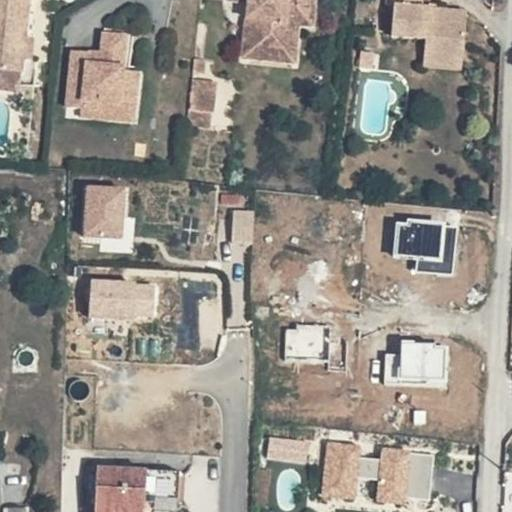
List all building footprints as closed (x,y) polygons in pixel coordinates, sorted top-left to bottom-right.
[(0,0),(0,69),(25,72),(26,53),(21,53),(22,40),(27,40),(30,0),(0,0)] [(249,0),(246,42),(286,45),(288,21),(302,22),(317,23),(319,0),(249,0)] [(422,0),(387,0),(388,6),(398,6),(396,37),(430,40),(429,55),(467,58),(471,12),(422,8),(422,0)] [(302,22),(288,21),(286,45),(246,42),(245,56),(299,60),(302,22)] [(132,33),(109,30),(107,53),(106,65),(94,64),(95,52),(78,50),(72,107),(89,109),(103,110),(103,104),(140,107),(144,70),(128,68),(132,33)] [(27,40),(22,40),(21,53),(26,53),(30,53),(31,40),(27,40)] [(107,53),(95,52),(94,64),(106,65),(107,53)] [(467,58),(429,55),(428,65),(466,68),(467,58)] [(25,72),(0,69),(0,84),(23,87),(25,72)] [(220,80),(195,78),(193,105),(213,107),(217,107),(220,80)] [(180,91),(169,90),(168,100),(178,101),(180,91)] [(140,107),(103,104),(103,110),(89,109),(88,117),(139,122),(140,107)] [(213,107),(193,105),(192,122),(212,123),(213,107)] [(86,235),(124,237),(127,188),(89,186),(86,235)] [(254,241),(255,209),(235,208),(235,240),(254,241)] [(94,279),(92,314),(135,318),(135,314),(156,316),(158,283),(94,279)] [(431,498),(436,454),(385,448),(384,458),(363,456),(365,444),(330,440),(324,495),(359,499),(362,477),(382,479),(379,500),(407,503),(408,495),(431,498)] [(177,473),(97,469),(94,511),(142,511),(143,510),(175,511),(177,473)]
